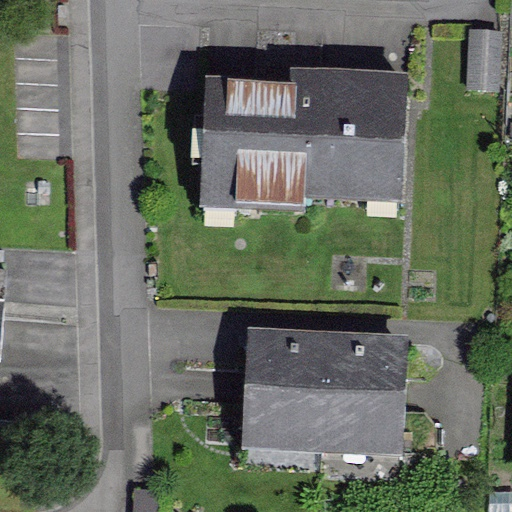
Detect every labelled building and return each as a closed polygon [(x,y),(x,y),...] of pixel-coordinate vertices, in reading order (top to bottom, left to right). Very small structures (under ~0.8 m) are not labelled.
[(499,34),(471,33),(468,88),(497,89),(499,34)] [(206,85),(204,209),(405,213),(407,88),(206,85)] [(237,456),(322,459),(326,353),(240,350),(237,456)] [(415,356),(326,353),(322,459),(411,462),(415,356)] [(155,511),(157,491),(132,489),(130,511),(155,511)]
